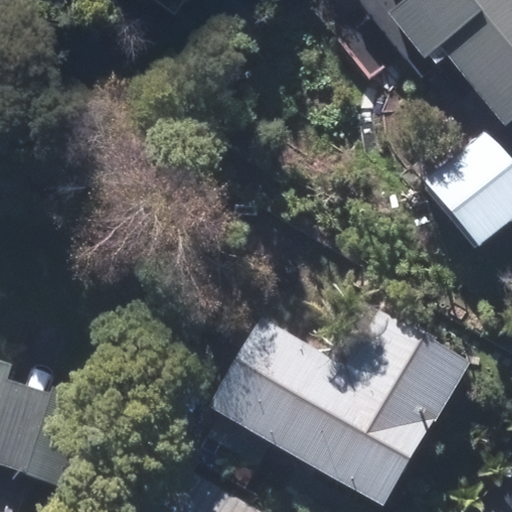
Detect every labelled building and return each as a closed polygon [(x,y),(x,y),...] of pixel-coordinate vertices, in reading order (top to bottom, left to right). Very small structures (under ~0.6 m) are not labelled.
[(84,0),(24,0),(25,9),(84,9),(84,0)] [(452,59),(511,133),(511,0),(404,0),(415,12),(398,27),(435,72),(452,59)] [(427,192),(487,261),(511,239),(511,156),(493,135),(427,192)] [(225,419),(392,511),(399,511),(480,370),(388,320),(356,375),(275,330),(225,419)] [(31,485),(88,503),(117,414),(59,395),(58,398),(13,384),(17,369),(0,363),(0,469),(32,479),(31,485)] [(167,511),(259,511),(191,472),(167,511)]
